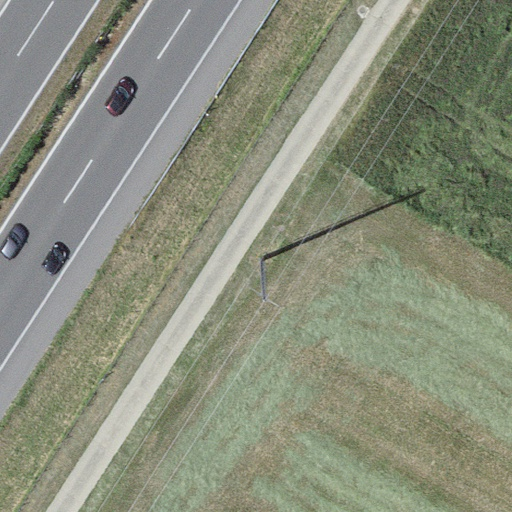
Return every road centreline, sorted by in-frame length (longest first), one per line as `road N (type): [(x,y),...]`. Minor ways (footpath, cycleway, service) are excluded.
road 1 (track): [(394,0),(62,511)]
road 2 (motorway): [(0,303),(197,0)]
